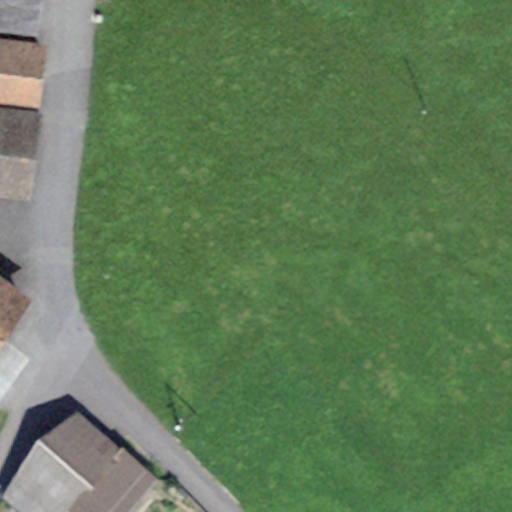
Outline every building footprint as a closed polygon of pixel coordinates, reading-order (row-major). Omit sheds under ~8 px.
[(0,0),(0,16),(27,20),(30,0),(0,0)] [(0,95),(32,100),(39,47),(0,42),(0,95)] [(29,117),(0,112),(0,184),(19,187),(29,117)] [(0,322),(18,297),(0,283),(0,322)] [(83,486),(88,491),(116,458),(75,422),(47,455),(83,486)] [(122,511),(146,484),(116,458),(88,491),(83,486),(47,455),(8,498),(24,511),(61,511),(69,503),(79,511),(122,511)]
